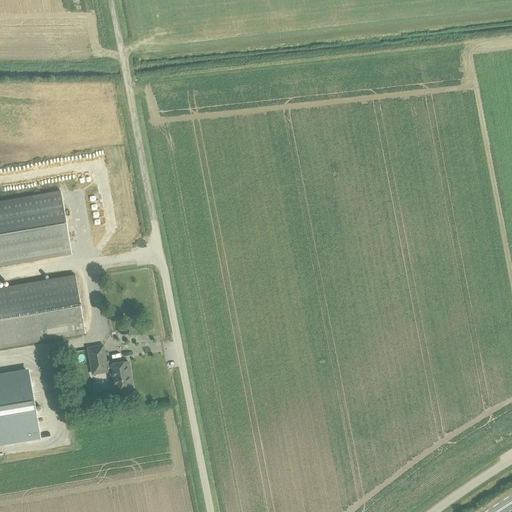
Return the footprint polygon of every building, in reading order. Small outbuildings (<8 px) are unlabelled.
[(0,266),(72,254),(62,192),(0,202),(0,266)] [(127,198),(120,198),(120,205),(117,206),(117,226),(128,226),(127,198)] [(27,278),(27,267),(11,268),(12,279),(27,278)] [(0,289),(0,347),(86,333),(76,277),(0,289)] [(111,372),(114,392),(133,389),(129,362),(105,366),(104,362),(106,362),(103,346),(88,349),(93,375),(111,372)] [(37,421),(35,411),(37,411),(37,412),(38,412),(39,412),(40,412),(41,412),(41,411),(42,411),(42,410),(42,409),(42,408),(42,407),(41,407),(40,406),(39,406),(38,406),(37,407),(37,408),(36,408),(35,409),(30,381),(30,380),(28,372),(0,377),(0,445),(28,441),(40,439),(37,421)] [(109,376),(100,377),(101,386),(110,385),(109,376)]
